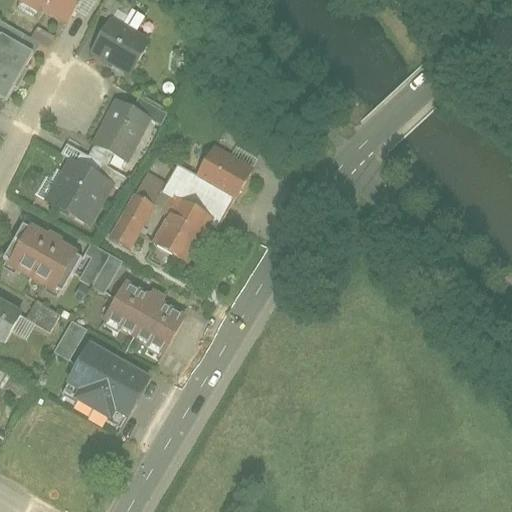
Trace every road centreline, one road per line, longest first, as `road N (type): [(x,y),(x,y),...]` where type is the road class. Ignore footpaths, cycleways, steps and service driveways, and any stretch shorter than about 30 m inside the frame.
road 1 (tertiary): [(128,511),(308,209),(353,156)]
road 2 (residential): [(353,156),(511,317)]
road 3 (tertiary): [(353,156),(511,12)]
